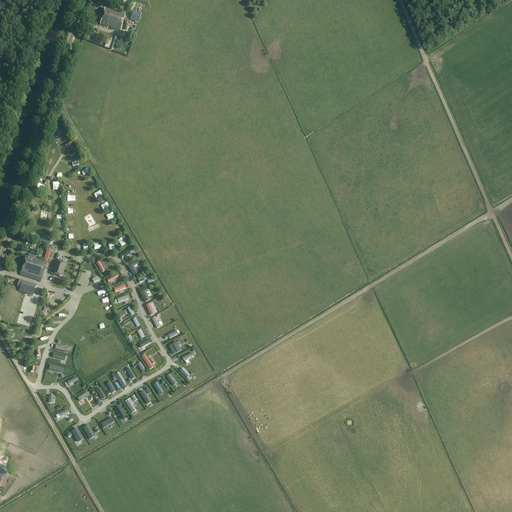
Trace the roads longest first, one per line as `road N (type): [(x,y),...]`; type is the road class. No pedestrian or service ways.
road 1 (track): [(219,380),(511,199)]
road 2 (track): [(400,0),(511,258)]
road 3 (unclassified): [(0,261),(83,0)]
road 4 (track): [(0,334),(100,511)]
